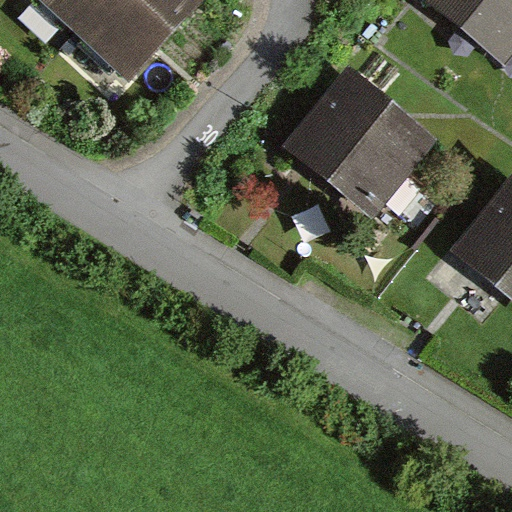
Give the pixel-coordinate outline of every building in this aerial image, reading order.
[(99,0),(59,0),(81,20),(99,0)] [(188,0),(99,0),(81,20),(128,64),(188,0)] [(511,0),(446,0),(505,48),(511,39),(511,0)] [(295,140),(369,203),(422,142),(348,79),(295,140)] [(511,192),(466,250),(511,286),(511,192)]
